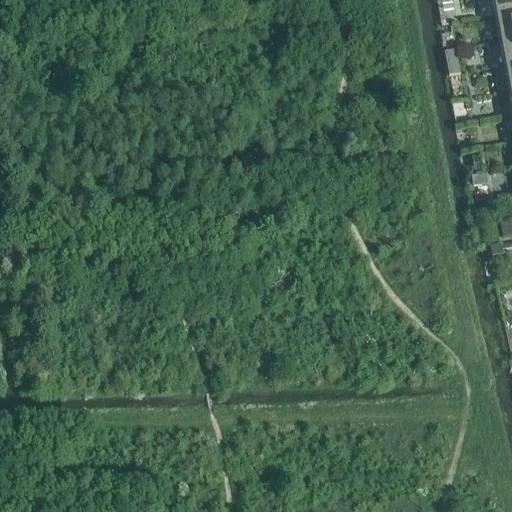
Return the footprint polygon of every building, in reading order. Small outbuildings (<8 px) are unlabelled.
[(511,0),(490,0),(494,19),(511,15),(511,0)] [(511,15),(494,19),(498,44),(511,41),(511,15)] [(511,41),(498,44),(503,69),(511,67),(511,41)] [(459,76),(455,53),(443,55),(448,78),(459,76)] [(511,67),(503,69),(508,94),(511,93),(511,67)] [(480,158),(471,160),(474,174),(482,173),(480,158)] [(486,177),(471,180),(473,190),(488,187),(486,177)]
